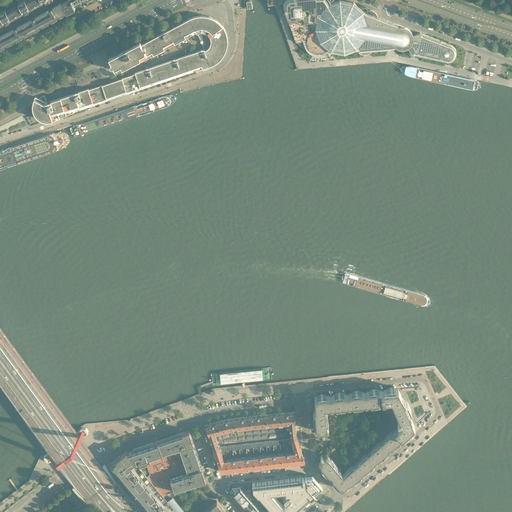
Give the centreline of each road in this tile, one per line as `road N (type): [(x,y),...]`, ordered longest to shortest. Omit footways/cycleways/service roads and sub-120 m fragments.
road 1 (residential): [(223,0),(231,50),(217,68),(0,140)]
road 2 (residential): [(334,493),(349,493),(439,414),(423,378),(395,380)]
road 3 (residential): [(22,511),(95,460),(195,417)]
road 4 (secondary): [(113,511),(0,356)]
road 5 (primary): [(157,0),(0,83)]
road 6 (primary): [(23,82),(180,0)]
road 7 (residential): [(336,436),(339,458),(347,460),(390,418),(383,407),(334,416)]
road 8 (unclassified): [(396,19),(511,62)]
